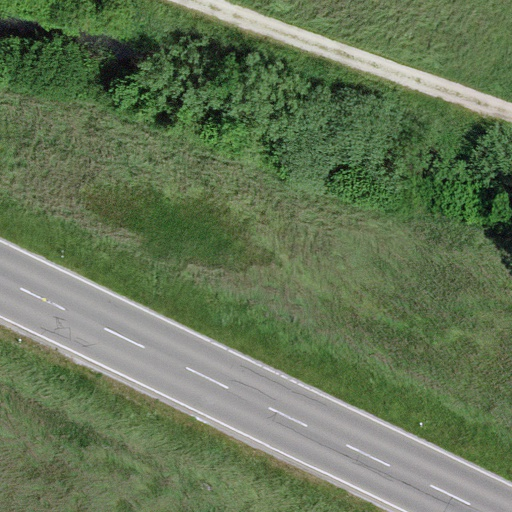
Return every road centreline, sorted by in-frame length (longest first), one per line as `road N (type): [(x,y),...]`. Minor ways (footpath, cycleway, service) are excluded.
road 1 (secondary): [(0,288),(451,511)]
road 2 (track): [(195,0),(511,114)]
